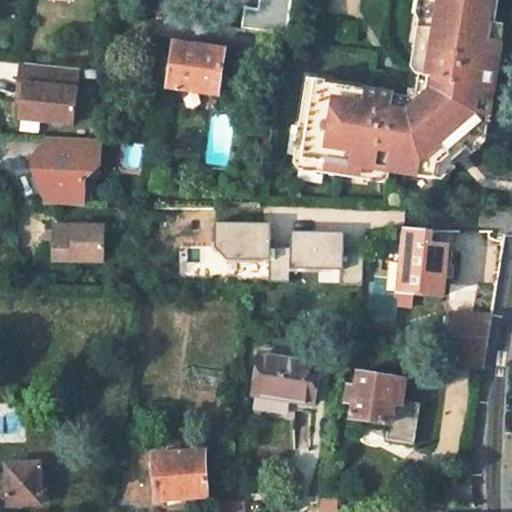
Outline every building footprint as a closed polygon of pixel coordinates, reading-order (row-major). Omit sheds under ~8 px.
[(429,77),(426,94),(412,105),(393,102),(393,94),(365,90),(363,98),(353,96),(354,88),(325,83),(326,80),(308,77),(301,121),(301,122),(308,124),(303,156),(326,161),(325,171),(360,176),(362,166),(436,179),(439,163),(456,149),(471,136),(486,138),(488,125),(494,87),(486,86),(487,77),(489,69),(497,70),(502,42),(494,41),(496,27),(497,25),(498,13),(499,0),(431,0),(429,13),(427,26),(424,43),(415,42),(412,66),(416,75),(429,77)] [(224,50),(175,43),(172,60),(163,59),(160,86),(218,94),(224,50)] [(77,70),(19,62),(18,84),(23,84),(22,101),(21,119),(74,126),(77,70)] [(49,154),(48,137),(33,156),(37,169),(49,154)] [(96,141),(48,137),(49,154),(37,169),(47,202),(83,205),(84,178),(99,165),(99,141),(96,141)] [(269,224),(212,224),(211,248),(223,260),(268,260),(269,224)] [(103,226),(55,226),(54,260),(103,261),(103,226)] [(448,234),(404,230),(398,292),(442,296),(448,234)] [(342,234),(289,232),(288,271),(340,272),(342,234)] [(493,315),(448,313),(446,336),(489,337),(493,315)] [(489,337),(446,336),(446,366),(484,367),(489,337)] [(320,363),(260,353),(253,393),(313,403),(320,363)] [(236,373),(190,366),(188,382),(234,389),(236,373)] [(404,380),(359,373),(356,388),(349,387),(346,401),(354,402),(351,417),(388,423),(386,440),(414,444),(420,404),(401,400),(404,380)] [(227,436),(218,435),(215,453),(224,454),(226,441),(227,436)] [(234,443),(226,441),(224,454),(232,455),(234,443)] [(204,451),(153,454),(156,500),(207,495),(204,451)] [(7,476),(0,475),(0,505),(41,503),(39,463),(7,465),(7,476)] [(234,511),(234,503),(217,504),(216,511),(234,511)]
